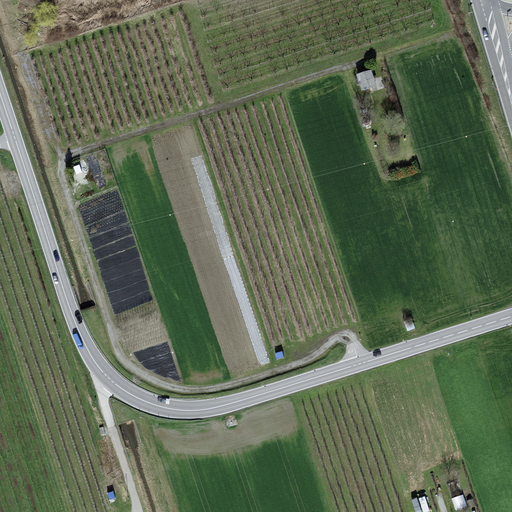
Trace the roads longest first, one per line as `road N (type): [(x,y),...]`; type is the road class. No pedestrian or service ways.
road 1 (track): [(359,363),(350,336),(343,336),(303,361),(206,389),(140,374),(116,349),(63,165),(71,153),(366,59)]
road 2 (tertiary): [(511,316),(209,408),(141,400),(100,371),(77,328),(0,93)]
road 3 (track): [(139,511),(100,371)]
